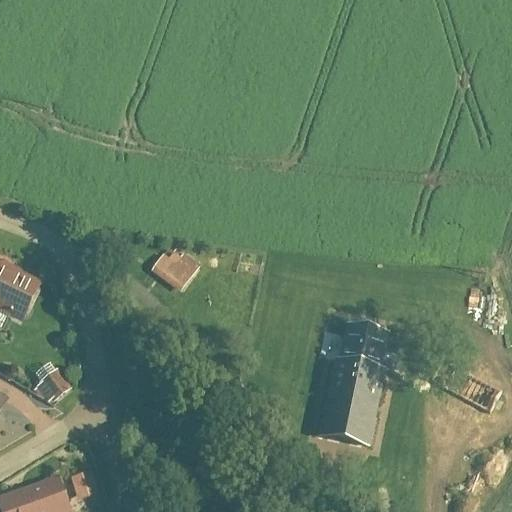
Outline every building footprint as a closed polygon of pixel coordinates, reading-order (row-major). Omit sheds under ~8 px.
[(169,259),(158,272),(170,283),(182,270),(169,259)] [(0,315),(28,329),(46,294),(0,272),(0,315)] [(387,378),(379,377),(387,335),(352,327),(343,369),(335,368),(319,444),(371,455),(387,378)] [(292,340),(288,361),(328,369),(332,348),(292,340)] [(451,357),(432,393),(486,423),(505,387),(451,357)] [(58,376),(40,389),(54,407),(72,393),(58,376)] [(430,412),(404,407),(399,435),(425,440),(430,412)] [(77,506),(100,500),(95,479),(71,485),(77,506)] [(67,511),(60,486),(0,503),(0,511),(67,511)]
